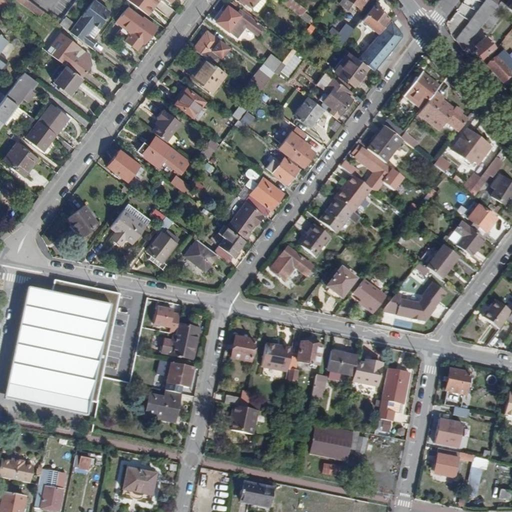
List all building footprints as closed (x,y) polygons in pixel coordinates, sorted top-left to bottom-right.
[(0,0),(0,10),(3,13),(12,1),(11,0),(0,0)] [(17,0),(40,16),(43,12),(26,0),(17,0)] [(128,0),(146,14),(157,0),(128,0)] [(287,0),(284,5),(300,16),(304,10),(290,0),(287,0)] [(348,0),(360,8),(366,0),(348,0)] [(487,0),(456,42),(463,50),(480,28),(500,2),(496,0),(487,0)] [(92,38),(87,34),(92,28),(91,27),(92,25),(97,28),(109,13),(93,1),(69,32),(86,45),(92,38)] [(480,28),(487,33),(507,8),(500,2),(480,28)] [(384,27),(382,25),(388,17),(373,6),(363,21),(379,33),(384,27)] [(144,44),(157,27),(143,17),(142,19),(127,7),(116,22),(130,33),(125,40),(137,49),(143,42),(144,44)] [(257,35),(263,26),(240,9),(237,14),(227,7),(215,23),(236,38),(245,26),(257,35)] [(321,32),(341,47),(362,19),(348,8),(330,31),(324,28),(321,32)] [(450,22),(457,27),(467,13),(456,12),(450,22)] [(67,30),(71,25),(63,19),(59,24),(67,30)] [(369,67),(375,72),(403,37),(402,33),(390,20),(384,27),(379,33),(358,59),(369,67)] [(206,59),(215,66),(221,58),(222,59),(229,48),(206,32),(193,49),(206,59)] [(88,67),(88,63),(82,59),(78,60),(74,57),(81,48),(61,34),(47,53),(65,67),(82,79),(87,72),(86,71),(88,67)] [(90,48),(95,41),(92,38),(86,45),(90,48)] [(287,45),(292,48),(297,41),(292,38),(287,45)] [(474,53),(481,60),(493,50),(484,39),(474,48),(477,51),(474,53)] [(87,72),(92,66),(81,48),(74,57),(78,60),(82,59),(88,63),(88,67),(86,71),(87,72)] [(507,87),(511,82),(511,75),(498,60),(503,56),(499,52),(494,56),(495,58),(486,67),(502,83),(503,82),(507,87)] [(337,74),(354,86),(369,67),(358,59),(349,53),(343,62),(345,63),(337,74)] [(290,54),(280,73),(290,77),(299,59),(290,54)] [(511,75),(511,64),(503,56),(498,60),(511,75)] [(191,78),(212,94),(227,74),(215,66),(206,59),(191,78)] [(270,69),(274,72),(282,63),(277,60),(270,69)] [(335,72),(337,74),(345,63),(343,62),(335,72)] [(244,88),(256,96),(274,72),(270,69),(263,63),(244,88)] [(69,94),(82,79),(65,67),(53,82),(69,94)] [(404,97),(421,111),(435,92),(440,85),(423,72),(404,97)] [(30,88),(32,89),(36,83),(22,73),(5,96),(17,105),(30,88)] [(323,102),(340,114),(351,99),(347,96),(350,91),(333,78),(324,91),(328,94),(323,102)] [(194,117),(200,109),(205,102),(186,88),(174,104),(193,118),(194,117)] [(459,132),(468,120),(442,100),(443,98),(435,92),(421,111),(418,114),(440,130),(446,122),(459,132)] [(0,127),(4,122),(16,106),(17,105),(5,96),(0,101),(0,127)] [(295,116),(310,128),(324,109),(308,97),(295,116)] [(56,135),(69,118),(51,104),(38,121),(56,135)] [(237,105),(231,115),(237,119),(244,109),(237,105)] [(13,119),(17,118),(22,111),(16,106),(4,122),(7,124),(12,118),(13,119)] [(194,117),(198,119),(204,112),(200,109),(194,117)] [(151,131),(165,141),(180,122),(162,110),(156,118),(157,119),(159,120),(156,125),(151,131)] [(244,111),(239,120),(249,125),(253,116),(244,111)] [(400,139),(404,133),(387,119),(383,125),(384,127),(400,139)] [(235,124),(241,129),(244,125),(238,120),(235,124)] [(43,151),(56,135),(38,121),(25,138),(43,151)] [(367,150),(385,164),(402,141),(400,139),(384,127),(367,150)] [(488,146),(466,130),(452,148),(471,162),(473,159),(477,162),(488,146)] [(303,168),(315,152),(308,148),(309,146),(292,133),(279,150),(303,168)] [(414,150),(419,143),(405,133),(404,133),(400,139),(402,141),(414,150)] [(142,155),(158,166),(170,148),(155,138),(142,155)] [(203,149),(212,155),(220,145),(211,139),(203,149)] [(220,145),(228,151),(230,148),(222,142),(220,145)] [(25,177),(38,159),(17,143),(3,161),(25,177)] [(353,153),(356,155),(362,148),(359,145),(353,153)] [(393,170),(392,171),(362,148),(356,155),(377,171),(366,186),(370,190),(375,194),(384,182),(394,189),(403,177),(393,170)] [(208,160),(212,155),(203,149),(200,154),(208,160)] [(107,166),(127,181),(133,173),(139,166),(139,165),(119,150),(107,166)] [(363,184),(366,186),(377,171),(356,155),(354,158),(372,172),(363,184)] [(438,155),(431,164),(442,173),(449,164),(438,155)] [(266,168),(288,184),(299,169),(284,158),(279,164),(272,159),(266,168)] [(490,175),(492,178),(503,163),(496,158),(485,172),(490,175)] [(353,177),(357,171),(345,161),(341,167),(353,177)] [(133,173),(138,176),(144,169),(139,166),(133,173)] [(480,179),(484,182),(490,175),(485,172),(480,179)] [(511,196),(511,185),(498,176),(492,187),(496,190),(493,196),(506,204),(511,196)] [(172,184),(184,193),(189,186),(177,177),(172,184)] [(262,214),(267,217),(284,193),(263,177),(245,201),(246,202),(262,214)] [(353,212),(370,190),(366,186),(363,184),(353,177),(347,184),(349,185),(338,201),(353,212)] [(461,186),(470,193),(477,183),(471,178),(466,184),(464,183),(461,186)] [(470,193),(474,196),(484,182),(480,179),(477,183),(470,193)] [(336,199),(338,201),(349,185),(347,184),(336,199)] [(428,195),(432,198),(437,192),(432,189),(428,195)] [(359,217),(353,212),(338,201),(336,199),(319,221),(337,234),(348,218),(355,223),(359,217)] [(258,223),(263,217),(261,216),(262,214),(246,202),(228,226),(246,240),(250,234),(248,232),(254,224),(256,222),(258,223)] [(485,233),(496,219),(474,202),(463,216),(485,233)] [(133,242),(150,220),(128,204),(111,227),(133,242)] [(80,238),(98,224),(84,206),(66,220),(80,238)] [(161,223),(166,217),(156,210),(151,216),(161,223)] [(162,262),(176,243),(164,234),(167,230),(173,223),(166,217),(161,223),(156,230),(161,233),(147,251),(162,262)] [(472,256),(485,239),(462,221),(449,239),(472,256)] [(231,256),(234,257),(245,241),(224,225),(218,233),(223,237),(218,245),(218,246),(213,253),(217,256),(226,263),(231,256)] [(315,256),(330,237),(313,225),(308,232),(311,234),(302,246),(315,256)] [(164,234),(176,243),(179,239),(167,230),(164,234)] [(217,256),(213,253),(195,240),(184,255),(205,272),(217,256)] [(447,271),(452,265),(458,257),(443,245),(426,268),(441,280),(447,271)] [(306,276),(313,267),(287,247),(271,269),(285,279),(288,275),(290,276),(295,269),(306,276)] [(327,287),(341,298),(359,275),(348,266),(345,271),(341,268),(327,287)] [(373,314),(386,297),(363,279),(352,294),(368,305),(365,308),(373,314)] [(17,286),(33,288),(34,282),(18,280),(17,286)] [(50,296),(23,290),(0,400),(83,417),(86,401),(95,403),(117,295),(53,282),(50,296)] [(403,293),(395,288),(381,312),(423,322),(446,293),(430,282),(417,302),(400,298),(403,293)] [(488,316),(501,326),(511,310),(511,304),(502,298),(488,316)] [(175,335),(177,324),(179,313),(173,312),(173,310),(157,307),(154,324),(165,326),(164,332),(175,335)] [(161,353),(191,360),(197,328),(177,324),(175,335),(173,342),(164,340),(161,353)] [(232,358),(250,361),(254,341),(236,337),(232,358)] [(297,361),(318,365),(322,347),(300,342),(297,361)] [(288,369),(289,363),(292,350),(266,344),(261,366),(287,371),(288,369)] [(340,374),(353,377),(356,362),(357,356),(331,351),(327,372),(330,372),(329,379),(338,381),(340,374)] [(167,383),(189,387),(193,367),(171,362),(167,383)] [(371,388),(377,389),(382,365),(370,363),(369,365),(364,364),(356,362),(353,377),(351,384),(371,388)] [(285,380),(294,381),(296,370),(294,370),(288,369),(287,371),(285,380)] [(401,405),(403,405),(410,373),(387,369),(377,419),(392,422),(394,413),(399,414),(401,405)] [(455,407),(462,408),(464,395),(465,396),(470,373),(450,369),(445,392),(447,392),(444,405),(455,407)] [(131,383),(143,386),(145,378),(132,375),(131,383)] [(312,396),(323,398),(327,379),(325,378),(316,376),(312,396)] [(145,416),(175,422),(181,394),(155,388),(153,395),(150,394),(145,416)] [(234,406),(246,408),(248,400),(242,399),(226,395),(225,403),(234,406)] [(230,434),(251,438),(257,410),(246,408),(234,406),(231,418),(234,418),(233,422),(230,434)] [(453,414),(467,417),(469,410),(462,408),(455,407),(453,414)] [(434,442),(466,449),(471,426),(439,420),(434,442)] [(311,454),(346,461),(351,437),(316,429),(311,454)] [(356,449),(364,451),(366,439),(359,437),(356,449)] [(434,471),(455,475),(460,453),(438,449),(434,471)] [(80,466),(88,468),(90,458),(76,455),(74,467),(79,468),(80,466)] [(477,496),(480,469),(486,470),(487,459),(471,457),(466,494),(477,496)] [(0,468),(0,477),(30,483),(33,466),(23,463),(24,461),(11,459),(11,461),(6,460),(2,459),(0,468)] [(320,474),(337,476),(338,466),(322,463),(320,474)] [(144,494),(151,496),(155,474),(127,468),(123,490),(131,492),(144,494)] [(41,505),(59,508),(63,490),(57,489),(58,483),(41,480),(34,508),(41,510),(41,505)] [(240,501),(267,507),(271,489),(244,482),(240,501)] [(499,498),(509,500),(511,492),(501,490),(499,498)] [(0,505),(0,511),(21,511),(24,497),(3,492),(1,502),(0,505)] [(141,500),(144,498),(144,494),(131,492),(130,495),(132,499),(137,501),(141,500)]
